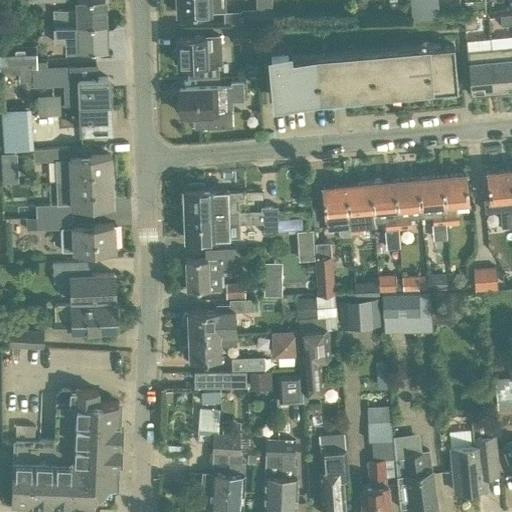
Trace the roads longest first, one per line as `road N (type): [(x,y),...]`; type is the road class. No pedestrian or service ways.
road 1 (residential): [(142,160),(511,128)]
road 2 (residential): [(137,511),(142,160)]
road 3 (residential): [(142,160),(139,0)]
